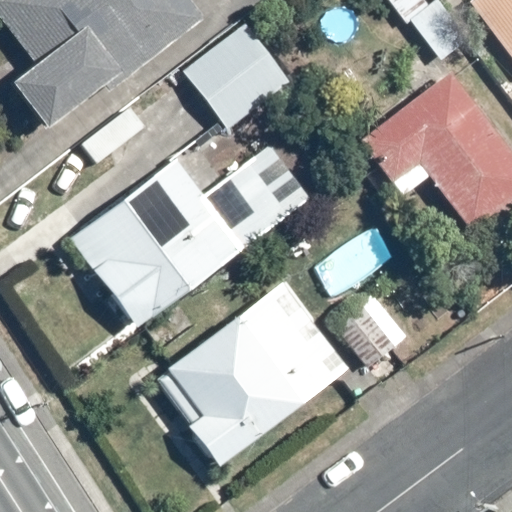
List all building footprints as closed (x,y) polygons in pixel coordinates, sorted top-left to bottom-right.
[(201,20),(186,0),(0,0),(0,21),(32,66),(5,85),(42,135),(201,20)] [(450,0),(386,0),(405,24),(408,21),(438,60),(475,32),(450,0)] [(511,0),(464,0),(511,64),(511,0)] [(288,81),(247,23),(179,71),(221,129),(288,81)] [(511,197),(511,154),(451,68),(356,135),(399,195),(427,176),(465,230),(511,197)] [(264,192),(242,164),(199,197),(170,161),(64,243),(132,332),(305,198),(287,175),(264,192)] [(348,369),(282,281),(156,376),(195,428),(185,435),(212,471),(348,369)] [(405,336),(365,287),(326,318),(366,367),(405,336)]
